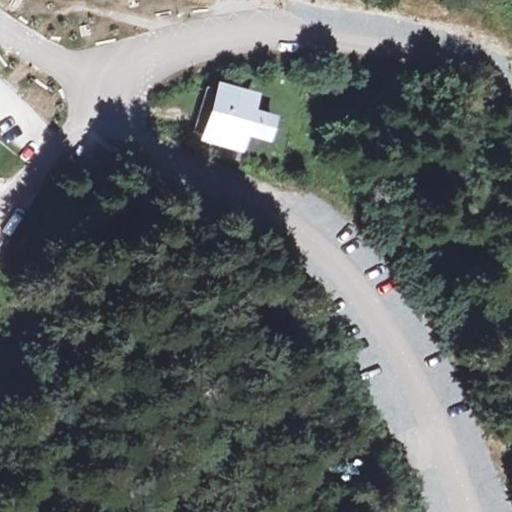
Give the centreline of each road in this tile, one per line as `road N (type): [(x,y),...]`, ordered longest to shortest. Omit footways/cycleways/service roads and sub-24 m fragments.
road 1 (unclassified): [(99,82),(104,118),(286,231),(357,299),(401,369),(460,511)]
road 2 (unclassified): [(511,99),(438,62),(310,28),(165,44),(99,82)]
